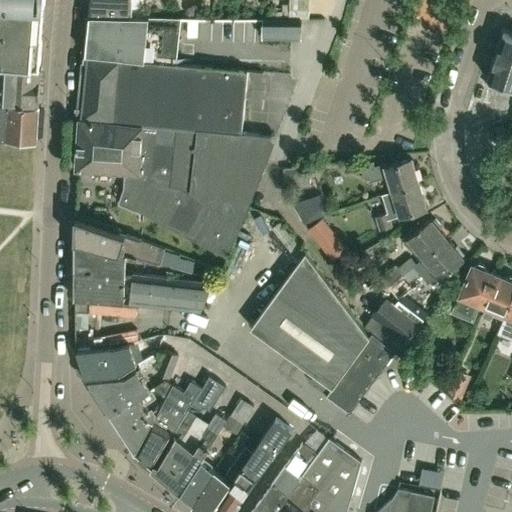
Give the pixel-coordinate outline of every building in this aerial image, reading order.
[(0,0),(0,62),(2,62),(41,65),(40,65),(45,0),(0,0)] [(90,0),(90,9),(133,10),(132,0),(90,0)] [(301,19),(310,19),(310,0),(290,0),(289,18),(301,19)] [(120,58),(145,61),(176,64),(181,18),(150,17),(89,15),(85,55),(120,58)] [(301,19),(289,18),(263,18),(263,38),(298,38),(301,38),(301,19)] [(488,78),(489,78),(487,85),(511,93),(511,35),(503,32),(488,78)] [(85,55),(79,117),(269,138),(271,135),(242,132),(248,71),(176,64),(145,61),(120,58),(85,55)] [(0,102),(1,102),(39,104),(41,65),(2,62),(0,62),(0,102)] [(0,112),(0,135),(36,138),(39,104),(1,102),(0,112)] [(166,225),(228,257),(248,208),(269,156),(263,155),(269,138),(79,117),(79,121),(77,168),(125,171),(124,187),(124,186),(120,200),(137,210),(166,225)] [(388,176),(392,191),(419,182),(411,157),(386,165),(385,162),(374,165),(372,161),(361,165),(365,179),(368,178),(369,182),(388,176)] [(286,188),(311,186),(308,165),(284,167),(286,188)] [(426,207),(419,182),(392,191),(381,194),(387,213),(389,219),(391,218),(426,207)] [(325,214),(320,193),(292,202),(305,223),(325,214)] [(391,218),(389,219),(387,213),(376,216),(380,230),(393,226),(391,218)] [(74,240),(106,249),(120,252),(126,254),(127,253),(161,264),(165,249),(158,246),(126,234),(75,217),(74,240)] [(407,237),(423,256),(447,237),(440,228),(442,227),(435,219),(433,220),(431,217),(407,237)] [(455,246),(447,237),(423,256),(416,262),(423,270),(422,271),(423,272),(435,271),(440,277),(464,258),(462,255),(463,254),(457,245),(455,246)] [(74,297),(125,301),(126,254),(120,252),(106,249),(105,250),(74,242),(74,297)] [(350,412),(394,351),(395,350),(372,332),(370,336),(307,251),(251,327),(332,387),(327,394),(328,395),(348,409),(347,410),(350,412)] [(411,257),(398,267),(396,265),(380,277),(387,285),(416,262),(411,257)] [(416,262),(387,285),(396,296),(412,284),(409,281),(422,271),(423,270),(416,262)] [(476,321),(483,304),(495,273),(486,269),(484,264),(479,262),(474,264),(472,263),(459,295),(453,311),(476,321)] [(134,273),(131,302),(131,303),(202,311),(214,283),(134,273)] [(494,309),(505,314),(511,296),(511,275),(510,275),(505,277),(495,273),(483,304),(485,306),(482,315),(490,319),(494,309)] [(387,298),(373,316),(406,342),(420,324),(387,298)] [(440,332),(451,318),(438,309),(427,323),(440,332)] [(406,343),(406,342),(373,316),(366,326),(399,351),(406,343)] [(77,350),(80,359),(85,376),(120,373),(126,370),(153,353),(145,348),(116,345),(111,346),(77,350)] [(170,377),(179,355),(165,350),(157,372),(170,377)] [(88,380),(109,413),(130,399),(132,402),(150,390),(137,369),(126,376),(88,380)] [(455,373),(448,389),(461,395),(468,379),(455,373)] [(136,453),(154,469),(176,433),(183,418),(182,418),(202,385),(191,379),(183,391),(172,383),(166,397),(157,414),(156,413),(136,453)] [(154,387),(166,397),(172,383),(165,379),(154,387)] [(109,413),(135,453),(136,453),(156,413),(152,407),(148,409),(145,405),(156,397),(151,389),(150,390),(132,402),(130,399),(109,413)] [(223,423),(237,432),(254,405),(240,396),(223,423)] [(196,415),(188,410),(183,418),(176,433),(154,469),(181,491),(202,459),(211,445),(220,432),(208,424),(202,433),(204,434),(198,441),(200,443),(196,450),(182,439),(196,415)] [(276,417),(253,450),(229,484),(244,496),(293,429),(276,417)] [(274,511),(346,511),(362,460),(330,437),(329,436),(324,443),(318,451),(274,511)] [(274,511),(318,451),(303,441),(249,511),(274,511)] [(205,511),(210,511),(229,484),(253,450),(246,445),(225,476),(215,468),(192,501),(205,511)] [(181,491),(192,501),(215,468),(202,459),(181,491)] [(229,484),(210,511),(232,511),(244,496),(229,484)] [(407,511),(411,490),(410,490),(409,490),(397,487),(395,494),(395,495),(376,511),(407,511)] [(411,490),(407,511),(430,511),(434,495),(411,490)]
